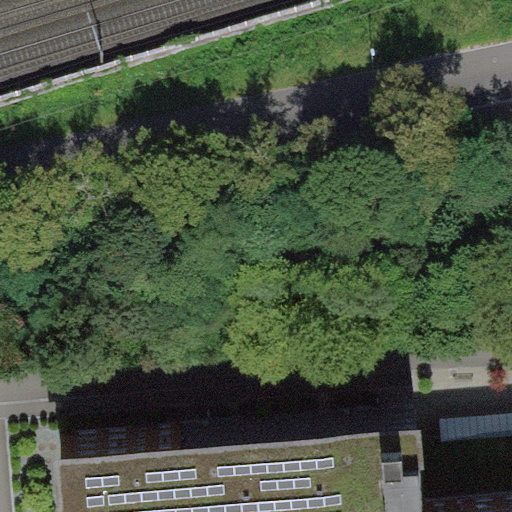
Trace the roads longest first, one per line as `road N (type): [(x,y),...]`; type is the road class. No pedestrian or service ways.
road 1 (residential): [(0,181),(511,68)]
road 2 (residential): [(0,382),(511,343)]
